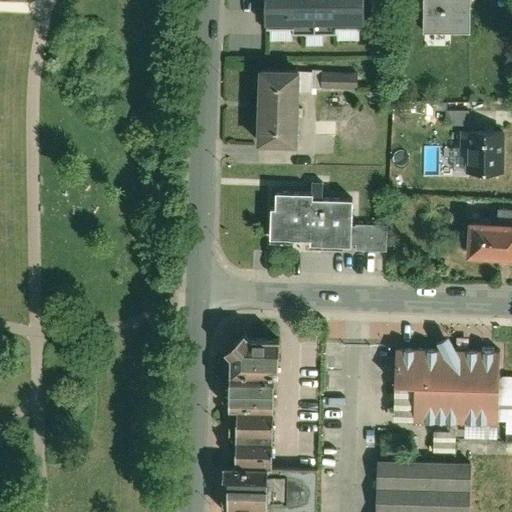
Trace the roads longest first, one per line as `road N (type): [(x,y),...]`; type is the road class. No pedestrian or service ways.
road 1 (residential): [(195,293),(511,306)]
road 2 (tertiary): [(195,293),(206,0)]
road 3 (tertiary): [(190,511),(195,293)]
